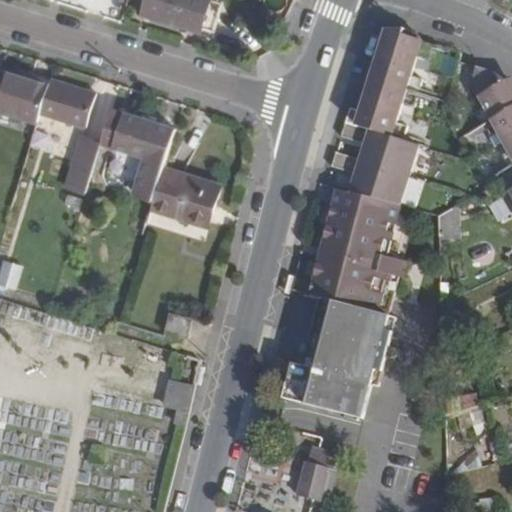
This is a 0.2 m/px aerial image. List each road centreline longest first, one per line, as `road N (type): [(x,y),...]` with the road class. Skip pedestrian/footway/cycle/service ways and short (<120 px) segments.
road 1 (tertiary): [(200,511),(301,112)]
road 2 (residential): [(301,112),(0,17)]
